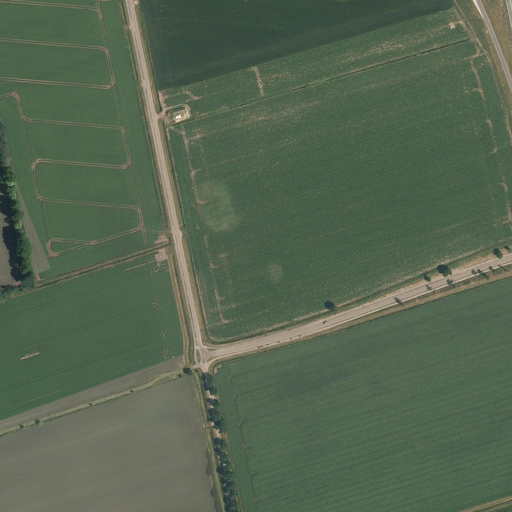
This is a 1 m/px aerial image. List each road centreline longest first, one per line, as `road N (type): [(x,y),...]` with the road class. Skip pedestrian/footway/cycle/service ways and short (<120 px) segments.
road 1 (unclassified): [(203,356),(130,0)]
road 2 (unclassified): [(511,258),(294,334),(203,356)]
road 3 (unclassified): [(233,511),(203,356)]
